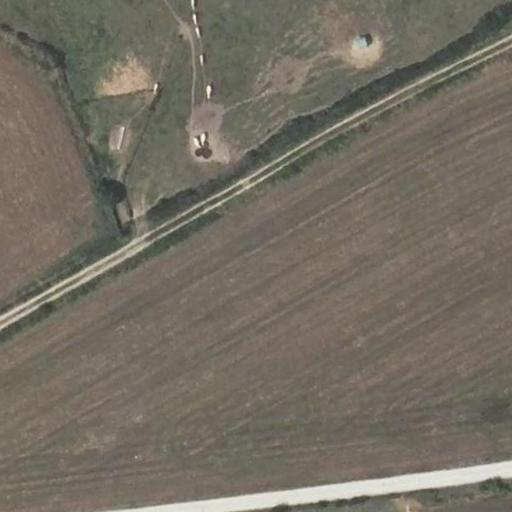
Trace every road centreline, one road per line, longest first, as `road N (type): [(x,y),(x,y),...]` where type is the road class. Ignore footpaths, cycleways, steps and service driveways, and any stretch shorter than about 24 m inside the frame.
road 1 (track): [(511,42),(0,321)]
road 2 (unclassified): [(511,467),(154,511)]
